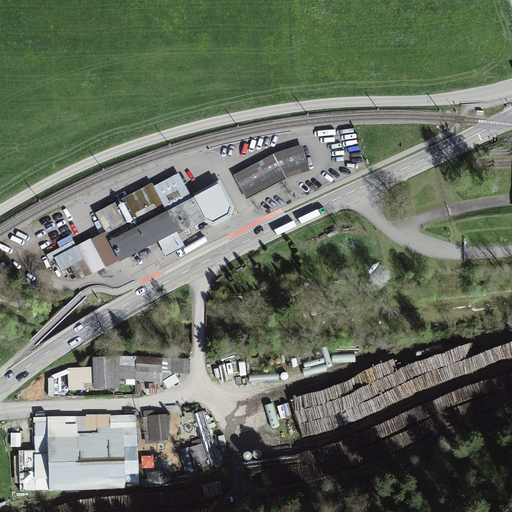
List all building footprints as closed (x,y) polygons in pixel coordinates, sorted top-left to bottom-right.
[(286,178),(310,171),(302,145),(274,154),(233,175),(246,200),(286,178)] [(179,235),(207,220),(213,223),(229,215),(231,207),(219,184),(167,211),(152,183),(95,213),(120,260),(177,230),(179,235)] [(106,267),(94,244),(83,250),(95,273),(106,267)] [(77,264),(70,251),(59,257),(66,270),(77,264)] [(117,358),(117,378),(125,378),(125,369),(171,373),(171,371),(185,372),(185,361),(137,357),(136,358),(117,358)] [(112,358),(96,359),(96,368),(69,369),(69,384),(97,382),(97,388),(113,387),(112,358)] [(135,417),(35,421),(37,490),(138,486),(135,417)]
